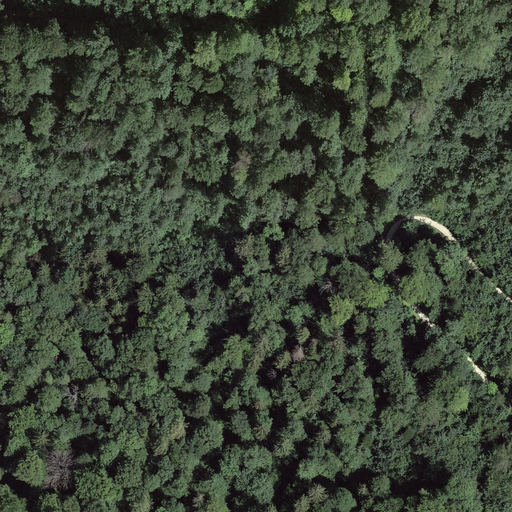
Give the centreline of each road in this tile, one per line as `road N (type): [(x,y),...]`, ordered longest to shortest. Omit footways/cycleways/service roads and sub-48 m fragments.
road 1 (track): [(511,411),(402,294),(383,245),(397,219),(431,219),(511,301)]
road 2 (track): [(0,404),(55,425),(95,455),(108,474),(113,511)]
